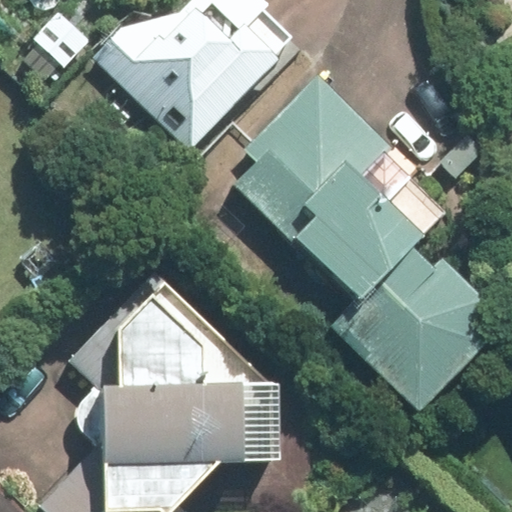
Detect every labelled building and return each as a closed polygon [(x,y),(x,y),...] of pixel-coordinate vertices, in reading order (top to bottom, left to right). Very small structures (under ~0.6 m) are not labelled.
[(113,27),(83,59),(177,148),(283,37),(253,8),(257,6),(258,4),(253,0),(183,0),(172,11),(113,27)] [(399,414),(467,345),(446,324),(467,304),(424,262),(414,272),(394,252),(428,217),(371,162),(383,148),(309,75),(234,149),(246,161),(221,185),(338,303),(314,328),(399,414)] [(113,136),(88,112),(71,129),(96,154),(113,136)] [(185,511),(187,510),(176,501),(211,463),(267,463),(267,386),(148,273),(61,363),(87,389),(84,389),(85,451),(33,505),(40,511),(185,511)] [(467,455),(444,434),(425,453),(447,475),(467,455)]
